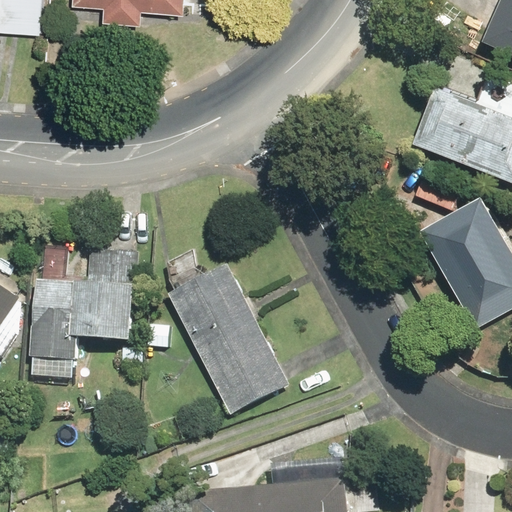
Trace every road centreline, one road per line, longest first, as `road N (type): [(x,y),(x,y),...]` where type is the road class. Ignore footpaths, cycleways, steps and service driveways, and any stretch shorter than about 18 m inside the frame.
road 1 (residential): [(254,99),(400,371),(426,399),(489,429),(511,431)]
road 2 (residential): [(254,99),(134,149),(0,149)]
road 3 (residential): [(351,0),(254,99)]
